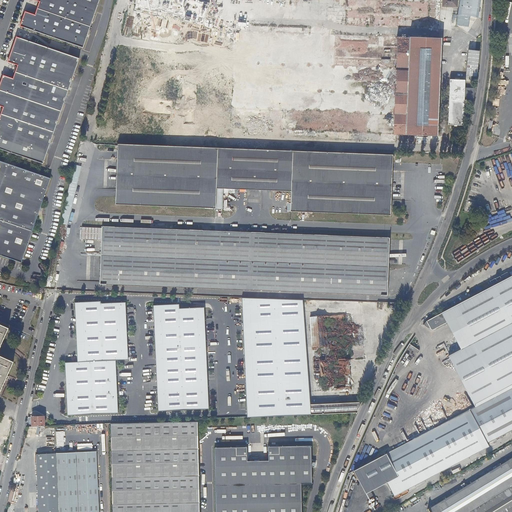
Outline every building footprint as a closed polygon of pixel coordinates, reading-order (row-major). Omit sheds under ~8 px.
[(99,0),(35,0),(39,1),(35,15),(25,11),(20,26),(83,48),(99,0)] [(183,0),(236,12),(238,0),(183,0)] [(404,27),(436,28),(437,0),(348,0),(348,26),(404,27)] [(462,0),(459,26),(472,28),(473,18),(480,19),(482,0),(462,0)] [(0,148),(43,163),(79,58),(16,37),(8,62),(18,65),(13,79),(3,75),(0,84),(0,105),(3,107),(0,116),(0,148)] [(440,39),(416,38),(397,37),(394,135),(411,135),(436,136),(440,39)] [(480,79),(482,51),(469,50),(467,78),(480,79)] [(463,99),(472,99),(474,88),(463,87),(464,80),(449,79),(448,125),(463,125),(463,99)] [(392,153),(117,142),(114,205),(214,209),(215,189),(290,192),(289,212),(390,216),(392,153)] [(51,178),(0,160),(0,255),(22,263),(51,178)] [(388,238),(101,226),(101,228),(80,227),(80,239),(100,240),(99,284),(386,295),(388,238)] [(426,321),(424,323),(426,325),(428,325),(431,329),(432,330),(447,323),(456,342),(445,347),(464,383),(462,384),(474,406),(511,386),(511,275),(486,289),(485,290),(486,292),(443,315),(442,313),(438,314),(432,318),(426,321)] [(310,417),(301,301),(276,300),(241,301),(242,321),(246,419),(310,417)] [(65,364),(68,417),(87,416),(117,414),(115,362),(128,361),(125,304),(102,305),(102,302),(76,304),(78,364),(65,364)] [(179,306),(153,308),(153,325),(155,357),(157,413),(189,412),(208,411),(206,360),(203,310),(179,311),(179,306)] [(348,359),(364,358),(361,313),(309,316),(312,347),(318,346),(321,391),(350,389),(348,359)] [(0,392),(13,363),(0,357),(0,347),(8,330),(0,326),(0,392)] [(391,449),(374,458),(387,482),(394,495),(488,446),(486,443),(498,437),(500,439),(502,437),(501,435),(511,429),(511,386),(474,406),(447,420),(413,438),(391,449)] [(309,404),(310,415),(355,413),(360,402),(309,404)] [(10,425),(12,418),(3,416),(1,422),(10,425)] [(32,419),(32,428),(45,428),(45,418),(32,419)] [(198,511),(196,424),(185,424),(111,425),(112,511),(198,511)] [(213,449),(214,511),(300,511),(300,486),(311,485),(310,447),(277,448),(277,447),(267,447),(267,462),(246,463),(246,448),(235,448),(235,449),(213,449)] [(98,511),(96,452),(36,455),(38,511),(98,511)] [(387,482),(374,458),(352,470),(365,494),(387,482)] [(511,511),(511,458),(505,463),(447,498),(427,510),(427,511),(511,511)]
